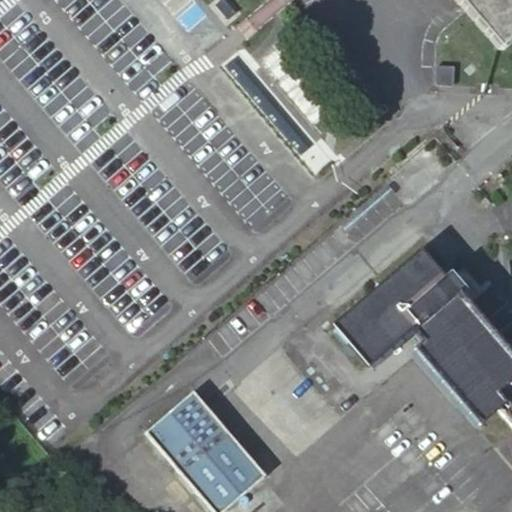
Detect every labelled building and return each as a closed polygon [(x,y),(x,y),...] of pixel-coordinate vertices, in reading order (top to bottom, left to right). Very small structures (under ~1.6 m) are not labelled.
[(511,0),(277,0),(283,6),(290,0),(459,0),(499,47),(511,36),(511,0)] [(451,65),(435,66),(435,85),(452,83),(451,65)] [(432,182),(422,170),(406,184),(415,196),(432,182)] [(442,281),(417,251),(333,326),(367,366),(409,330),(422,344),(415,350),(479,424),(511,395),(511,361),(456,297),(459,293),(446,277),(442,281)] [(222,511),(264,476),(193,393),(145,434),(212,511),(222,511)]
